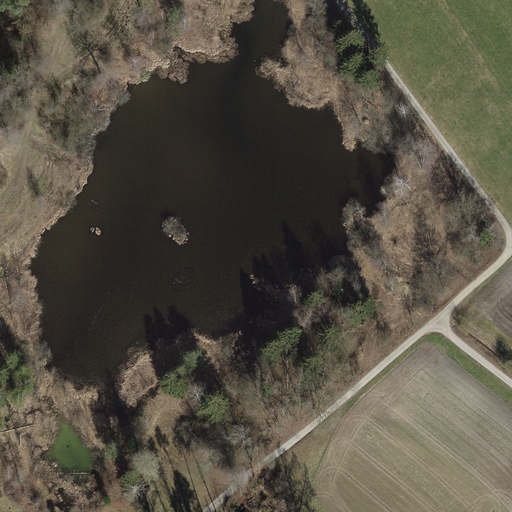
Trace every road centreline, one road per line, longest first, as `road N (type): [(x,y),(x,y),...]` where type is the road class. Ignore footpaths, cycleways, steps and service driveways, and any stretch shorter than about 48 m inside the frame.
road 1 (track): [(433,323),(206,511)]
road 2 (track): [(511,235),(338,0)]
